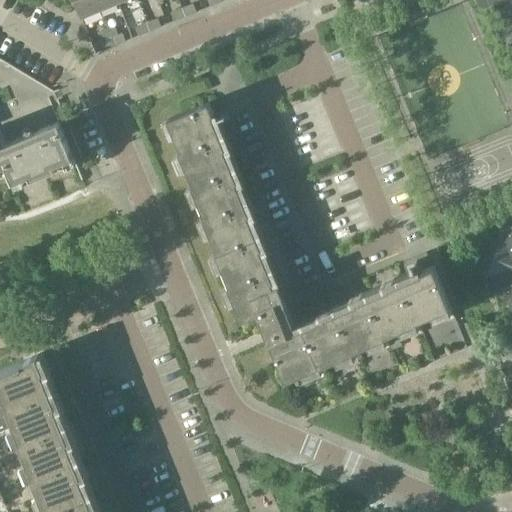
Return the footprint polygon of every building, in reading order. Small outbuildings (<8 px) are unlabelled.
[(74,0),(82,17),(99,10),(95,0),(74,0)] [(95,0),(99,10),(117,3),(116,0),(95,0)] [(511,0),(476,0),(481,11),(492,7),(508,45),(509,44),(511,49),(511,48),(511,0)] [(186,16),(197,12),(194,3),(182,8),(186,16)] [(171,12),(175,21),(186,16),(182,8),(171,12)] [(146,22),(150,31),(162,26),(158,17),(146,22)] [(136,27),(139,35),(150,31),(146,22),(136,27)] [(109,30),(108,30),(114,46),(126,41),(123,32),(118,34),(116,28),(109,31),(109,30)] [(104,50),(114,46),(108,30),(101,33),(104,40),(100,41),(104,50)] [(215,120),(217,119),(210,101),(169,118),(182,151),(181,151),(194,184),(193,184),(206,217),(205,218),(218,250),(217,251),(230,284),(229,285),(243,319),(259,313),(287,378),(355,351),(355,350),(387,336),(387,335),(420,322),(419,319),(451,306),(434,266),(422,271),(423,272),(390,285),(391,287),(358,300),(359,302),(326,315),(327,316),(289,332),(278,305),(282,303),(275,286),(277,286),(263,253),(265,253),(251,219),(252,219),(239,186),(241,185),(227,153),(229,152),(215,120)] [(55,165),(73,157),(74,157),(59,121),(2,145),(0,140),(0,167),(7,164),(14,182),(31,175),(32,179),(57,169),(55,165)] [(511,225),(500,231),(502,237),(473,249),(488,285),(493,283),(496,291),(503,288),(511,309),(511,375),(505,378),(511,395),(511,225)] [(46,510),(46,511),(94,511),(94,510),(95,509),(81,474),(82,474),(68,439),(70,439),(56,405),(57,404),(43,370),(45,370),(39,354),(0,370),(0,381),(10,406),(8,406),(15,423),(22,440),(21,441),(35,475),(33,476),(47,510),(46,510)] [(8,406),(0,409),(0,429),(15,423),(8,406)]
